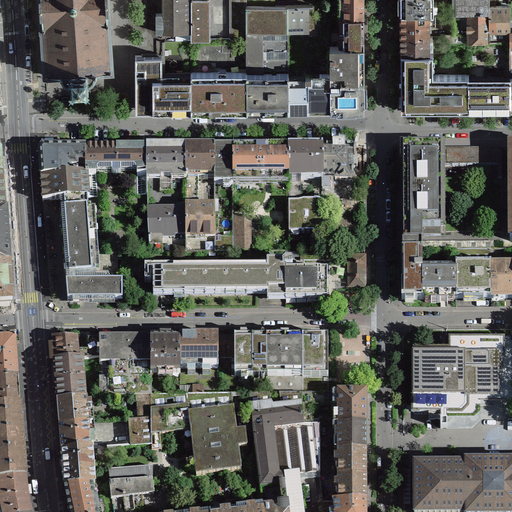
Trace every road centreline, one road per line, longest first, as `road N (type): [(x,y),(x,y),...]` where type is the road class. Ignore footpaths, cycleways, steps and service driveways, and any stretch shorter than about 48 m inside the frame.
road 1 (residential): [(384,121),(18,125)]
road 2 (residential): [(33,321),(310,317)]
road 3 (tertiary): [(33,321),(18,125)]
road 4 (residential): [(384,316),(385,511)]
road 5 (tertiary): [(49,511),(33,321)]
road 6 (residential): [(511,128),(398,128),(384,121)]
road 7 (residential): [(384,316),(511,316)]
road 8 (tertiary): [(18,125),(11,0)]
road 9 (residential): [(384,243),(384,121)]
road 10 (residential): [(382,0),(384,121)]
